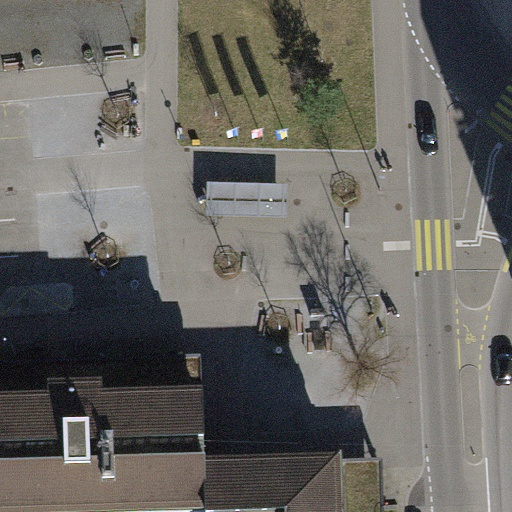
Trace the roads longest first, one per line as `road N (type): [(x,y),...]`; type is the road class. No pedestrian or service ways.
road 1 (tertiary): [(433,0),(435,249),(449,473),(463,511)]
road 2 (tertiary): [(488,511),(511,325)]
road 3 (secondary): [(433,0),(473,69),(511,104)]
